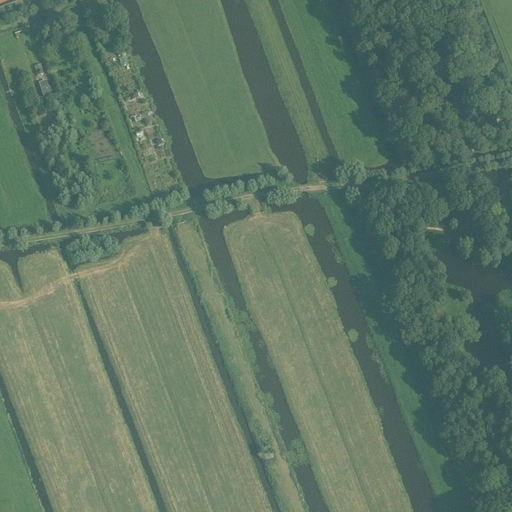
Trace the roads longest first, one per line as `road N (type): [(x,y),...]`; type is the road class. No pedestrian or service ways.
road 1 (track): [(454,511),(255,0)]
road 2 (track): [(0,245),(254,195),(465,167)]
